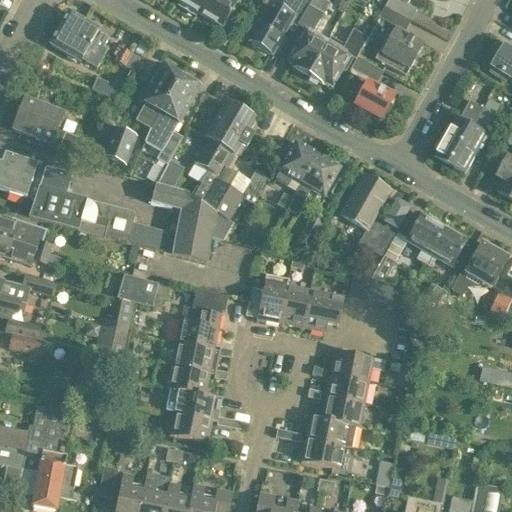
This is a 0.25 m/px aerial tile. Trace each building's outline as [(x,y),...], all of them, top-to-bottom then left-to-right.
[(174,0),(173,2),(197,15),(205,0),(174,0)] [(205,0),(197,15),(221,29),(237,0),(205,0)] [(253,28),(255,29),(247,43),(270,57),(284,32),(291,19),(288,17),(292,10),(275,0),(272,0),(261,20),(260,20),(260,21),(257,20),(253,28)] [(291,69),(307,78),(326,44),(311,35),(328,5),(318,0),(311,0),(296,27),(303,32),(286,63),(293,67),(291,69)] [(311,0),(292,0),(292,2),(299,6),(306,10),(311,0)] [(388,0),(384,9),(409,22),(415,11),(406,6),(408,0),(388,0)] [(409,22),(384,9),(378,19),(403,33),(409,22)] [(67,13),(57,30),(103,56),(106,52),(101,49),(107,39),(96,33),(97,31),(67,13)] [(103,56),(57,30),(48,47),(78,64),(79,61),(91,68),(91,67),(95,70),(103,56)] [(326,44),(307,78),(322,87),(323,84),(331,88),(341,71),(344,73),(352,60),(355,61),(356,59),(367,40),(352,32),(343,47),(329,39),(326,44)] [(377,62),(404,77),(407,71),(408,72),(421,47),(394,32),(377,62)] [(489,74),(502,82),(505,76),(511,80),(511,51),(505,47),(489,74)] [(122,49),(114,62),(123,67),(130,54),(122,49)] [(382,73),(356,59),(355,61),(350,71),(376,85),(382,73)] [(134,122),(149,130),(180,76),(161,65),(149,87),(145,85),(135,101),(144,105),(134,122)] [(154,161),(166,167),(168,164),(167,164),(182,138),(172,132),(177,124),(178,124),(199,87),(180,76),(149,130),(146,139),(144,143),(159,152),(154,161)] [(124,88),(111,82),(106,94),(118,100),(124,88)] [(353,108),(380,122),(393,98),(366,83),(353,108)] [(11,132),(50,147),(63,114),(24,99),(11,132)] [(482,109),(450,167),(465,176),(487,135),(485,134),(494,116),(499,108),(487,101),(482,109)] [(239,112),(224,103),(203,139),(207,141),(193,165),(205,172),(239,112)] [(435,159),(450,167),(482,109),(470,103),(460,120),(457,119),(435,159)] [(208,174),(192,201),(198,205),(216,215),(210,240),(221,243),(231,225),(227,222),(240,200),(252,207),(268,180),(257,174),(243,198),(221,185),(227,174),(224,172),(233,157),(234,157),(234,156),(238,158),(244,148),(244,149),(252,137),(247,134),(254,121),(239,112),(205,172),(208,174)] [(105,127),(98,148),(95,157),(124,168),(134,140),(121,135),(122,133),(105,127)] [(511,133),(506,132),(503,143),(511,145),(511,133)] [(95,157),(98,148),(65,135),(56,158),(85,169),(90,156),(95,157)] [(290,180),(300,185),(316,157),(294,144),(278,172),(279,173),(274,181),(286,188),(290,180)] [(0,155),(0,191),(24,200),(24,199),(33,201),(27,220),(130,247),(137,249),(205,267),(210,240),(216,215),(198,205),(192,201),(180,194),(170,191),(154,188),(149,206),(170,211),(171,210),(179,212),(174,237),(131,225),(133,217),(130,214),(64,197),(69,179),(44,171),(35,168),(35,167),(32,166),(30,162),(23,160),(19,162),(0,155)] [(291,200),(285,211),(294,216),(300,205),(301,205),(309,191),(322,198),(338,170),(316,157),(300,185),(291,200)] [(496,194),(511,202),(511,199),(511,161),(509,159),(498,179),(503,182),(496,194)] [(166,167),(154,187),(170,191),(181,171),(168,164),(166,167)] [(153,166),(145,180),(154,185),(162,171),(153,166)] [(345,233),(360,242),(358,246),(380,259),(394,235),(372,222),(389,193),(361,177),(338,217),(350,224),(345,233)] [(276,206),(285,211),(291,200),(282,195),(276,206)] [(395,203),(384,223),(395,229),(406,210),(395,203)] [(298,241),(308,246),(322,218),(313,213),(298,241)] [(419,216),(404,243),(420,251),(414,261),(422,265),(442,229),(419,216)] [(0,222),(0,240),(24,249),(47,256),(50,247),(42,244),(46,233),(14,223),(13,226),(0,222)] [(442,229),(422,265),(429,269),(434,260),(450,269),(465,242),(442,229)] [(0,240),(0,258),(5,260),(30,268),(32,261),(44,265),(47,256),(24,249),(0,240)] [(451,291),(463,298),(468,289),(480,289),(482,286),(489,290),(506,261),(481,246),(464,275),(461,273),(451,291)] [(133,263),(137,249),(130,247),(127,262),(133,263)] [(382,258),(370,280),(383,283),(393,264),(382,258)] [(365,260),(358,272),(369,278),(376,267),(365,260)] [(302,272),(304,264),(291,262),(290,269),(302,272)] [(115,302),(151,311),(157,284),(122,275),(115,302)] [(0,282),(0,300),(24,307),(28,292),(50,298),(53,286),(25,278),(22,288),(0,282)] [(157,283),(157,284),(151,311),(151,312),(159,313),(161,302),(165,303),(169,285),(157,283)] [(254,321),(278,326),(285,288),(262,283),(254,321)] [(278,326),(301,331),(309,293),(285,288),(278,326)] [(434,288),(423,313),(423,314),(432,316),(444,294),(434,288)] [(309,293),(301,331),(323,335),(325,326),(336,328),(342,299),(331,297),(309,293)] [(487,317),(501,324),(511,301),(498,294),(487,317)] [(423,299),(411,297),(409,308),(421,310),(423,299)] [(24,307),(0,300),(0,317),(6,319),(8,312),(22,316),(24,307)] [(179,322),(174,345),(212,353),(219,317),(183,309),(180,322),(179,322)] [(397,330),(419,335),(421,325),(399,320),(397,330)] [(5,334),(10,335),(43,342),(45,331),(7,323),(5,334)] [(43,342),(10,335),(7,351),(40,358),(43,342)] [(174,345),(169,368),(207,376),(212,353),(174,345)] [(217,358),(229,360),(230,352),(218,350),(217,358)] [(333,354),(328,377),(367,384),(369,371),(382,373),(384,364),(333,354)] [(397,375),(409,377),(411,369),(399,367),(397,375)] [(165,391),(168,392),(176,394),(176,392),(203,398),(203,396),(207,376),(169,368),(165,391)] [(310,377),(322,379),(324,372),(312,369),(310,377)] [(212,380),(224,383),(226,375),(214,372),(212,380)] [(511,375),(502,373),(499,388),(511,390),(511,375)] [(327,385),(324,399),(362,407),(367,384),(328,377),(327,385)] [(307,391),(305,399),(318,402),(319,394),(307,391)] [(168,392),(164,413),(172,415),(210,422),(212,410),(219,412),(222,400),(203,396),(203,398),(176,392),(176,394),(168,392)] [(324,399),(320,420),(319,422),(346,427),(346,428),(356,430),(357,430),(362,407),(324,399)] [(24,452),(21,471),(37,473),(30,509),(47,511),(55,511),(57,500),(70,503),(79,457),(66,454),(65,458),(51,455),(60,412),(35,407),(30,435),(27,434),(24,452)] [(164,424),(164,429),(165,432),(166,434),(168,436),(167,438),(205,445),(210,422),(172,415),(172,417),(169,418),(166,421),(164,424)] [(309,418),(304,441),(342,449),(352,451),(356,430),(346,428),(346,427),(319,422),(320,420),(309,418)] [(511,423),(487,418),(484,433),(511,439),(511,423)] [(215,427),(227,429),(228,421),(216,419),(215,427)] [(228,421),(227,429),(239,432),(240,424),(228,421)] [(0,447),(24,452),(27,434),(0,428),(0,447)] [(273,440),(285,442),(287,434),(275,432),(273,440)] [(287,434),(285,442),(297,444),(299,436),(287,434)] [(342,449),(304,441),(299,464),(337,472),(342,449)] [(0,467),(21,472),(21,471),(24,452),(0,447),(0,467)] [(164,463),(171,465),(174,453),(166,451),(164,463)] [(174,453),(171,465),(179,466),(181,454),(174,453)] [(393,464),(379,461),(376,475),(390,478),(393,464)] [(96,498),(111,501),(116,472),(102,469),(96,498)] [(137,511),(142,490),(130,487),(131,479),(120,477),(113,511),(137,511)] [(431,505),(407,500),(404,511),(437,511),(439,506),(442,507),(447,481),(436,479),(431,505)] [(388,498),(397,500),(400,482),(391,480),(388,498)] [(161,511),(165,494),(153,492),(155,484),(143,481),(142,490),(137,511),(161,511)] [(315,493),(323,495),(325,483),(317,481),(315,493)] [(325,483),(323,495),(330,496),(333,484),(325,483)] [(186,511),(189,499),(177,496),(179,488),(167,486),(165,494),(161,511),(186,511)] [(475,486),(472,503),(470,511),(498,511),(502,492),(475,486)] [(189,499),(186,511),(228,511),(232,494),(217,491),(215,500),(201,498),(203,490),(191,487),(189,499)] [(373,495),(386,498),(387,490),(375,488),(373,495)] [(295,511),(297,504),(285,501),(284,509),(270,507),(272,496),(258,493),(254,511),(295,511)] [(470,511),(472,503),(450,499),(447,511),(470,511)]
